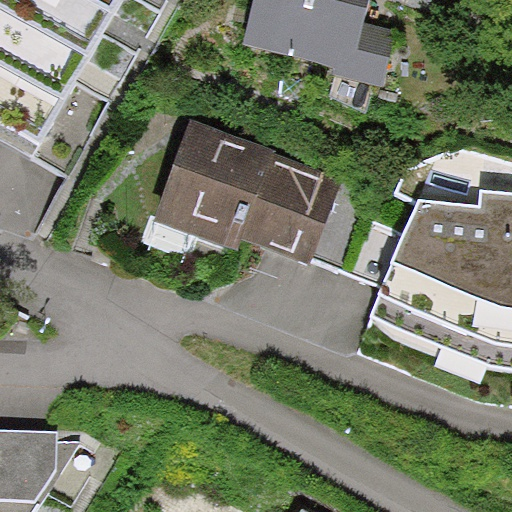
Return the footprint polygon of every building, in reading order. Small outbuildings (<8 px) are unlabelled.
[(0,0),(0,125),(40,148),(123,0),(0,0)] [(333,79),(381,91),(397,31),(366,23),(371,0),(255,0),(243,49),(335,72),(333,79)] [(246,245),(314,268),(345,181),(268,154),(271,151),(191,123),(154,231),(240,260),(246,245)] [(511,370),(511,199),(480,196),(478,209),(421,205),(374,318),(492,366),(511,370)] [(36,511),(53,486),(57,479),(61,435),(0,433),(0,511),(36,511)]
